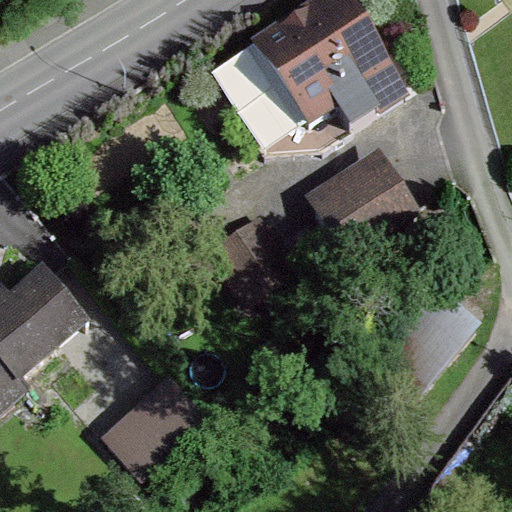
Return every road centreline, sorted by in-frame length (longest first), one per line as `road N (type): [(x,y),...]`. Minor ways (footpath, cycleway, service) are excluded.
road 1 (residential): [(432,0),(511,233)]
road 2 (secondary): [(0,114),(186,0)]
road 3 (residential): [(511,341),(386,511)]
